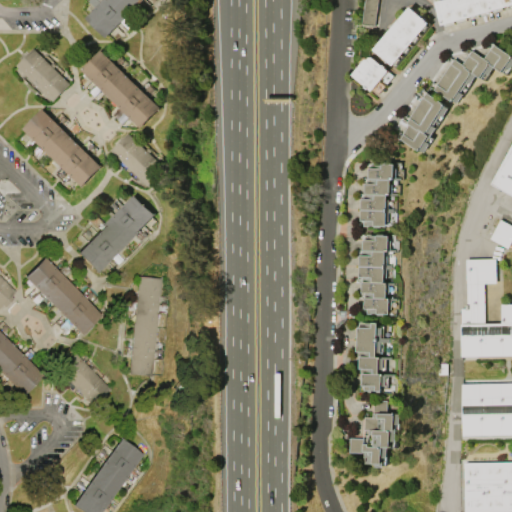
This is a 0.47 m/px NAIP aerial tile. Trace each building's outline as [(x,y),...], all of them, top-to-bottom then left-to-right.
[(102,0),(141,0),(105,37),(85,17),(102,0)] [(366,0),(364,24),(377,25),(379,0),(366,0)] [(511,0),(511,4),(441,25),(435,2),(441,0),(511,0)] [(429,22),(394,65),(375,49),(410,6),(429,22)] [(437,84),(451,63),(454,58),(462,64),(469,54),(472,50),(484,58),(491,49),(494,44),(511,55),(511,66),(510,69),(507,67),(504,72),(494,66),(488,75),(485,73),(482,78),(476,74),(470,83),(468,81),(462,91),(461,90),(460,91),(464,94),(458,103),(454,100),(453,101),(435,89),(438,84),(437,84)] [(33,47),(70,84),(52,101),(16,65),(33,47)] [(139,127),(80,69),(100,49),(159,107),(139,127)] [(389,70),(372,91),(369,88),(368,89),(365,86),(366,85),(353,74),(366,59),(368,59),(370,57),(373,57),(383,65),(384,64),(387,66),(386,67),(389,70)] [(407,122),(410,118),(409,117),(423,96),(423,97),(427,92),(445,104),(445,105),(449,108),(443,117),(440,115),(434,124),(433,123),(432,125),(436,127),(428,140),(426,139),(425,141),(430,143),(423,153),(419,150),(419,151),(400,139),(404,134),(403,133),(409,124),(407,122)] [(81,186),(23,128),(42,108),(101,166),(81,186)] [(127,133),(165,170),(148,187),(110,150),(127,133)] [(511,195),(490,184),(511,142),(511,195)] [(394,179),(391,179),(369,178),(370,167),(372,167),(372,162),(378,162),(378,163),(395,163),(394,179)] [(391,194),(387,194),(366,194),(366,183),(368,183),(368,178),(369,178),(391,179),(391,194)] [(76,253),(133,194),(153,214),(96,273),(76,253)] [(362,209),(362,198),(364,198),(364,194),(366,194),(387,194),(387,210),(362,209)] [(362,209),(387,210),(387,226),(368,225),(368,226),(364,226),(364,220),(361,220),(362,209)] [(511,225),(511,240),(508,248),(490,238),(500,219),(511,225)] [(389,251),(386,251),(364,250),(364,239),(366,239),(367,234),(371,234),(371,235),(389,235),(389,251)] [(360,266),(360,255),(363,255),(363,250),(364,250),(386,251),(385,266),(360,266)] [(81,336),(22,277),(42,257),(101,315),(81,336)] [(496,258),(496,283),(483,283),(484,323),(501,322),(501,303),(511,303),(511,354),(461,356),(460,308),(466,308),(465,259),(496,258)] [(362,281),(362,277),(360,277),(360,266),(385,266),(385,282),(384,282),(362,281)] [(161,278),(152,376),(128,374),(137,276),(161,278)] [(0,278),(14,292),(10,296),(12,299),(3,308),(1,305),(0,306),(0,278)] [(387,297),(365,297),(364,297),(364,292),(362,292),(362,281),(384,282),(384,284),(388,284),(387,297)] [(387,300),(390,300),(390,314),(385,314),(385,315),(378,315),(378,313),(372,313),(372,314),(367,313),(367,308),(365,308),(365,297),(387,297),(387,300)] [(377,356),(360,356),(358,356),(358,351),(357,351),(357,344),(356,344),(356,333),(358,333),(358,327),(359,327),(359,322),(377,322),(377,327),(381,327),(381,338),(389,338),(389,342),(381,342),(381,352),(377,352),(377,356)] [(0,334),(41,375),(21,395),(0,374),(0,334)] [(93,406),(58,372),(75,355),(110,389),(93,406)] [(379,373),(363,373),(361,373),(361,368),(360,368),(360,356),(377,356),(392,357),(391,359),(383,359),(383,369),(379,369),(379,373)] [(394,374),(394,376),(386,376),(386,386),(382,386),(382,391),(376,390),(364,390),(364,385),(363,385),(363,373),(379,373),(394,374)] [(511,434),(462,435),(461,383),(511,382),(511,434)] [(364,429),(364,417),(373,417),(373,400),(388,400),(388,413),(401,413),(401,424),(397,424),(397,441),(393,441),(393,447),(387,447),(387,458),(384,458),(383,466),(375,466),(375,464),(364,464),(364,452),(350,452),(351,438),(364,438),(364,443),(368,443),(368,446),(373,446),(374,434),(369,434),(369,429),(364,429)] [(80,511),(71,505),(119,438),(142,455),(101,511),(80,511)] [(511,510),(465,511),(464,462),(511,460),(511,510)]
